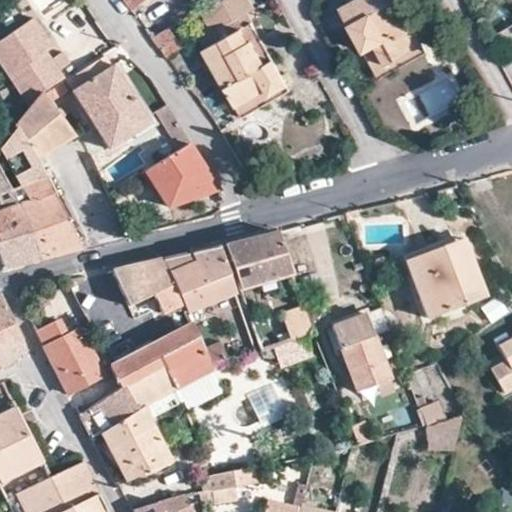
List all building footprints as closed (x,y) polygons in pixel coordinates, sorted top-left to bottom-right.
[(123,0),(135,12),(147,0),(123,0)] [(256,8),(252,0),(220,0),(201,11),(207,24),(197,30),(207,46),(203,49),(236,107),(264,90),(271,100),(290,88),(248,12),(256,8)] [(352,0),(340,7),(364,53),(375,47),(388,71),(426,50),(411,24),(403,29),(389,4),(394,1),(393,0),(352,0)] [(401,0),(396,0),(394,1),(389,4),(403,29),(411,24),(415,22),(401,0)] [(31,109),(42,95),(43,94),(65,80),(53,62),(46,66),(40,58),(54,49),(35,20),(0,43),(0,64),(10,79),(16,75),(22,83),(16,87),(31,109)] [(156,34),(164,57),(185,50),(177,27),(156,34)] [(375,47),(364,53),(378,78),(388,71),(375,47)] [(149,119),(105,54),(65,80),(43,94),(51,104),(69,90),(108,150),(151,122),(149,119)] [(241,116),(271,100),(264,90),(236,107),(241,116)] [(31,109),(16,128),(33,159),(75,135),(51,104),(43,94),(42,95),(31,109)] [(16,128),(1,100),(0,100),(0,140),(3,145),(16,128)] [(190,142),(168,106),(149,119),(151,122),(172,154),(190,142)] [(3,145),(0,149),(0,168),(11,190),(41,174),(33,159),(16,128),(3,145)] [(202,163),(190,142),(172,154),(143,171),(165,207),(219,189),(202,163)] [(0,168),(0,237),(26,226),(18,204),(11,190),(0,168)] [(74,251),(82,249),(41,174),(11,190),(18,204),(26,226),(38,260),(45,258),(74,251)] [(26,226),(0,237),(0,259),(4,269),(38,260),(26,226)] [(293,275),(278,232),(276,233),(234,243),(224,245),(236,276),(241,292),(293,275)] [(483,295),(463,241),(406,262),(428,317),(483,295)] [(181,297),(183,302),(187,312),(236,295),(219,246),(189,253),(191,262),(166,271),(181,297)] [(182,256),(161,260),(166,271),(191,262),(189,253),(182,256)] [(147,264),(112,272),(128,306),(152,295),(161,313),(183,302),(181,297),(166,271),(161,260),(147,264)] [(0,295),(0,294),(0,341),(19,335),(0,295)] [(497,299),(480,309),(490,325),(506,314),(497,299)] [(253,325),(261,352),(314,333),(313,332),(304,306),(253,325)] [(390,330),(382,308),(365,314),(374,335),(390,330)] [(374,335),(365,314),(332,325),(355,390),(390,377),(374,335)] [(35,331),(69,397),(104,377),(78,329),(67,335),(58,319),(35,331)] [(164,367),(175,388),(176,387),(214,371),(211,364),(204,349),(192,322),(111,365),(119,380),(123,387),(164,367)] [(19,335),(0,341),(0,366),(1,369),(26,352),(19,335)] [(280,371),(309,360),(302,339),(272,350),(280,371)] [(511,339),(498,348),(511,371),(511,372),(511,339)] [(204,349),(211,364),(229,360),(220,343),(204,349)] [(123,387),(135,412),(144,407),(175,388),(164,367),(123,387)] [(511,372),(511,371),(495,380),(503,394),(511,388),(511,372)] [(108,385),(113,394),(123,387),(119,380),(108,385)] [(80,417),(91,438),(99,434),(135,412),(123,387),(113,394),(80,417)] [(150,419),(182,403),(175,388),(144,407),(150,419)] [(437,402),(419,409),(426,427),(448,421),(437,402)] [(0,483),(44,462),(16,407),(0,414),(0,483)] [(135,412),(163,467),(172,461),(150,419),(144,407),(135,412)] [(151,474),(163,467),(135,412),(99,434),(125,483),(148,470),(151,474)] [(448,421),(426,427),(425,449),(452,452),(460,417),(448,421)] [(350,426),(358,445),(372,442),(363,421),(350,426)] [(97,494),(81,463),(52,477),(17,494),(22,503),(26,511),(59,511),(92,496),(97,494)] [(203,493),(235,487),(267,480),(264,467),(256,468),(217,475),(201,478),(203,493)] [(203,493),(199,494),(203,504),(237,497),(235,487),(203,493)] [(22,503),(17,494),(7,498),(12,508),(22,503)] [(100,511),(92,496),(59,511),(100,511)] [(135,509),(136,511),(196,511),(190,496),(167,499),(135,509)] [(263,511),(299,511),(301,507),(267,499),(263,511)]
